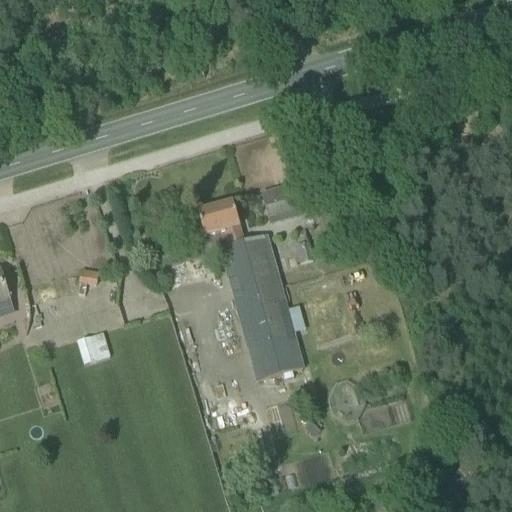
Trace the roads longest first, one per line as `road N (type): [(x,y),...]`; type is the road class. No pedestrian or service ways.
road 1 (secondary): [(0,168),(279,84)]
road 2 (secondary): [(511,12),(279,84)]
